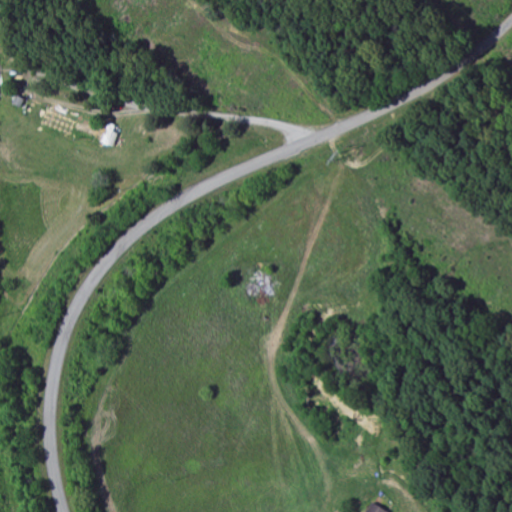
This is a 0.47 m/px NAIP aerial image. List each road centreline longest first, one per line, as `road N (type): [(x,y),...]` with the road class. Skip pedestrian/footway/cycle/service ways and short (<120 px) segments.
road 1 (tertiary): [(64,511),(51,435),(60,358),(84,298),(126,246),(211,187),(415,98),(511,24)]
road 2 (residential): [(264,82),(210,87),(0,28)]
road 3 (residential): [(415,98),(264,82)]
